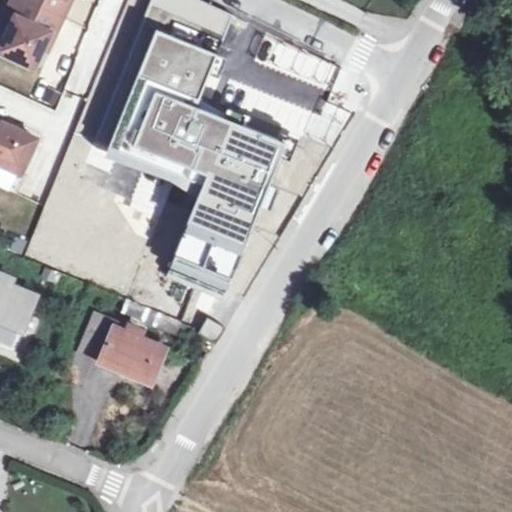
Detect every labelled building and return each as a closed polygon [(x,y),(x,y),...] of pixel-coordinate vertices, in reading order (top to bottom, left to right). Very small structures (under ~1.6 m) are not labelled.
[(33,0),(31,4),(66,21),(74,3),(69,1),(69,0),(33,0)] [(234,20),(190,0),(155,0),(97,145),(205,185),(167,274),(225,293),(281,146),(193,109),(234,20)] [(66,21),(31,4),(27,2),(2,55),(32,69),(39,66),(53,36),(58,38),(66,21)] [(2,129),(0,127),(0,166),(22,177),(38,142),(4,126),(2,129)] [(0,344),(12,350),(34,297),(13,288),(15,282),(2,276),(0,280),(0,344)] [(72,353),(149,383),(162,349),(140,341),(143,334),(90,311),(72,353)] [(207,323),(202,334),(214,340),(220,328),(207,323)]
